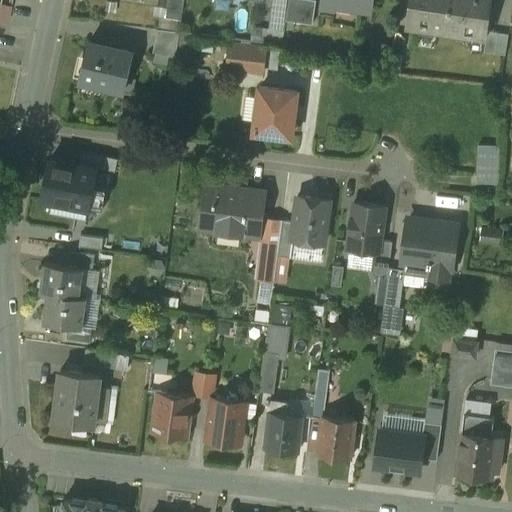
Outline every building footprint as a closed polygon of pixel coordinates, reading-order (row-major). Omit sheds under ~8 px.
[(184,0),(168,0),(166,16),(182,19),(184,0)] [(289,0),(273,0),(270,27),(285,30),(287,20),(289,0)] [(316,0),(289,0),(287,20),(313,24),(316,0)] [(373,0),(322,0),(322,6),(335,8),(336,2),(354,5),(354,6),(373,9),(373,0)] [(491,0),(411,0),(408,24),(420,26),(419,28),(421,28),(421,26),(435,29),(435,31),(436,31),(437,29),(457,32),(457,34),(458,34),(459,32),(473,35),(473,37),(474,37),(474,35),(487,37),(488,30),(491,0)] [(166,16),(162,16),(161,29),(180,31),(182,19),(166,16)] [(270,27),(269,27),(267,42),(283,44),(285,30),(270,27)] [(161,29),(158,28),(153,51),(176,57),(180,31),(161,29)] [(509,33),(488,30),(487,37),(484,51),(506,54),(509,33)] [(134,51),(89,42),(80,79),(125,88),(134,51)] [(266,48),(230,43),(228,63),(252,66),(251,71),(263,73),(266,48)] [(297,91),(261,87),(255,131),(291,136),(293,121),(295,106),(297,91)] [(502,181),(502,142),(480,142),(480,182),(502,181)] [(118,158),(83,151),(79,164),(97,168),(116,171),(118,158)] [(79,166),(51,161),(52,159),(50,158),(42,198),(74,204),(74,201),(89,204),(88,207),(103,210),(108,185),(95,182),(97,168),(79,164),(79,166)] [(266,190),(206,181),(200,226),(220,229),(221,223),(241,226),(240,232),(260,235),(266,190)] [(331,199),(299,195),(295,221),(293,240),(294,240),(325,244),(331,199)] [(386,206),(355,202),(348,247),(375,251),(380,251),(382,239),(386,206)] [(457,223),(411,217),(404,263),(407,263),(430,266),(429,276),(450,279),(457,223)] [(295,221),(284,220),(280,248),(279,255),(291,257),(294,240),(293,240),(295,221)] [(104,237),(81,234),(80,246),(103,249),(104,237)] [(382,239),(380,251),(375,251),(372,274),(389,276),(390,267),(394,241),(382,239)] [(280,248),(268,246),(263,279),(275,280),(279,255),(280,248)] [(95,254),(71,251),(69,264),(84,266),(84,268),(93,269),(95,254)] [(69,264),(45,261),(41,291),(48,292),(80,296),(84,268),(84,266),(69,264)] [(430,266),(407,263),(406,269),(404,281),(428,285),(429,276),(430,266)] [(406,269),(390,267),(389,276),(385,304),(401,307),(404,281),(406,269)] [(80,296),(48,292),(44,321),(68,324),(83,326),(87,297),(80,296)] [(278,319),(290,321),(293,302),(281,300),(278,319)] [(291,326),(270,323),(266,351),(280,353),(280,357),(285,358),(289,327),(291,327),(291,326)] [(83,326),(68,324),(66,338),(90,341),(92,327),(83,326)] [(478,342),(455,339),(453,354),(476,357),(478,342)] [(119,352),(87,347),(85,363),(116,368),(119,352)] [(511,351),(496,349),(491,384),(492,384),(493,379),(511,380),(511,351)] [(280,353),(266,351),(260,391),(275,393),(280,357),(280,353)] [(100,372),(60,367),(54,418),(70,420),(69,427),(92,430),(100,372)] [(319,368),(313,416),(303,414),(303,415),(322,418),(323,414),(324,406),(329,369),(319,368)] [(217,375),(197,372),(194,395),(213,398),(217,375)] [(194,395),(159,390),(153,432),(189,437),(194,395)] [(247,402),(213,398),(208,439),(241,444),(247,402)] [(303,414),(271,410),(266,447),(299,451),(303,415),(303,414)] [(496,416),(465,412),(457,473),(493,477),(494,466),(500,466),(504,438),(493,436),(496,416)] [(323,414),(322,418),(318,454),(352,458),(357,419),(323,414)] [(424,436),(383,431),(379,465),(420,469),(424,436)] [(105,500),(88,497),(87,501),(65,498),(62,511),(125,511),(127,507),(104,504),(105,500)]
